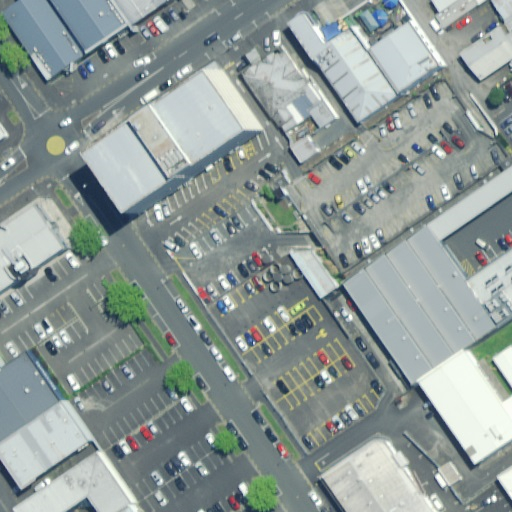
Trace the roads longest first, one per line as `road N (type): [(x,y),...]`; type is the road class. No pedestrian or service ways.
road 1 (residential): [(303,511),(68,163)]
road 2 (tertiary): [(74,133),(264,0)]
